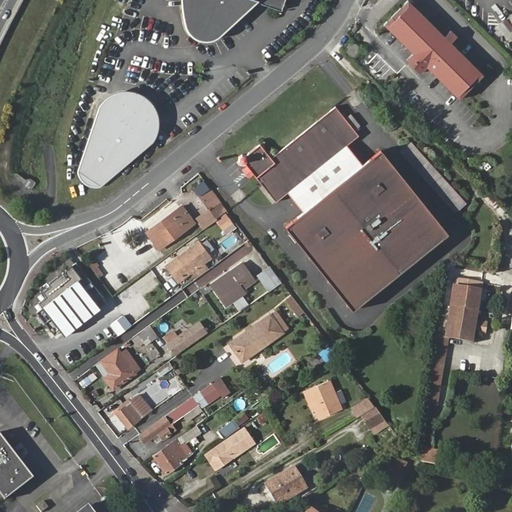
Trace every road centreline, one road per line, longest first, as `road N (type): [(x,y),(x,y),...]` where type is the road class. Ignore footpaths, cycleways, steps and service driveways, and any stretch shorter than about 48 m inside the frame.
road 1 (unclassified): [(348,0),(318,44),(118,208),(83,224)]
road 2 (secondary): [(155,511),(29,348)]
road 3 (unknown): [(265,227),(383,130)]
